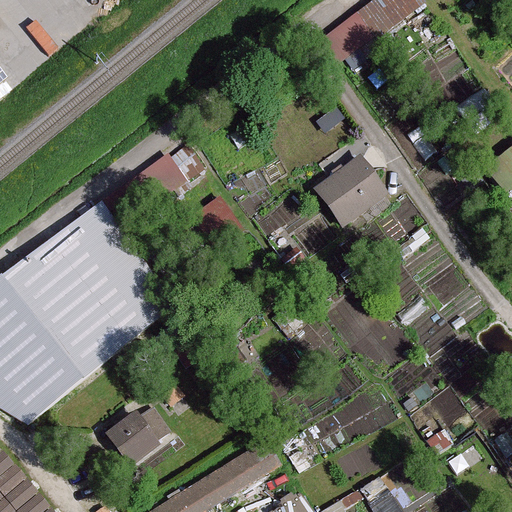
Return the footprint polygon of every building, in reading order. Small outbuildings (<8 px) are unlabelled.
[(418,0),(374,0),(320,37),(339,65),(359,51),(366,61),(383,49),(376,39),(423,6),(418,0)] [(455,49),(450,40),(433,49),(438,58),(455,49)] [(457,103),(445,87),(428,99),(439,115),(457,103)] [(494,106),(483,91),(455,110),(466,125),(494,106)] [(511,149),(483,172),(506,202),(511,197),(511,149)] [(387,195),(358,157),(312,193),(341,230),(387,195)] [(170,159),(120,197),(137,219),(187,181),(170,159)] [(221,200),(176,229),(198,262),(243,233),(221,200)] [(103,204),(0,280),(0,416),(23,433),(181,310),(103,204)] [(430,239),(421,230),(401,249),(409,258),(430,239)] [(511,346),(494,321),(478,333),(503,367),(511,360),(511,346)] [(172,440),(151,410),(109,441),(131,470),(172,440)] [(443,433),(429,441),(436,453),(450,445),(443,433)] [(511,441),(506,433),(493,442),(505,459),(511,453),(511,441)] [(299,451),(289,461),(298,476),(309,469),(299,451)] [(0,511),(52,511),(0,452),(0,511)] [(258,453),(159,511),(214,511),(275,474),(258,453)]
